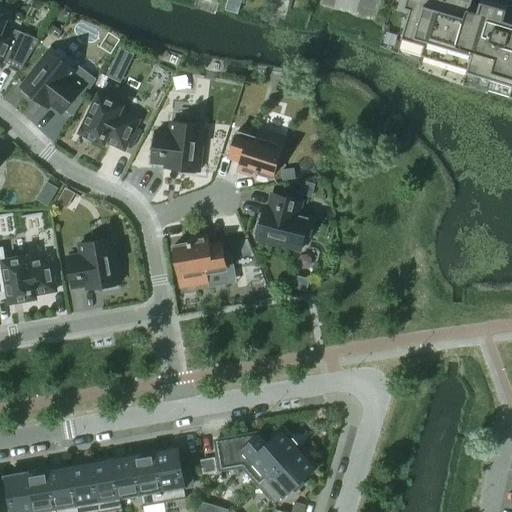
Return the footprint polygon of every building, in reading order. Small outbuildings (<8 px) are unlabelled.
[(406,0),(405,6),(411,8),(402,37),(425,44),(422,53),(468,67),(468,69),(511,82),(511,88),(511,93),(511,7),(487,0),(406,0)] [(0,66),(1,67),(14,36),(1,31),(5,21),(0,18),(0,66)] [(41,98),(61,113),(80,89),(69,80),(75,72),(49,51),(21,87),(24,90),(22,92),(33,100),(35,98),(39,101),(41,98)] [(105,141),(124,150),(138,120),(120,111),(122,106),(98,95),(80,133),(104,144),(105,141)] [(195,171),(199,172),(204,126),(171,122),(169,133),(155,132),(151,162),(177,165),(177,169),(181,170),(181,172),(195,174),(195,171)] [(237,132),(228,158),(241,162),(238,171),(254,176),(255,173),(272,178),(285,138),(258,130),(256,138),(237,132)] [(257,236),(256,240),(300,251),(304,235),(310,236),(314,220),(298,216),(301,202),(272,194),(265,219),(261,218),(260,223),(258,222),(254,235),(257,236)] [(173,246),(180,287),(208,283),(206,274),(226,271),(221,244),(208,247),(206,237),(190,240),(191,243),(173,246)] [(116,285),(120,284),(112,239),(79,245),(81,255),(66,258),(72,288),(86,286),(87,290),(103,287),(103,289),(116,287),(116,285)] [(0,292),(7,291),(9,303),(35,299),(35,295),(55,291),(49,258),(29,262),(28,257),(3,261),(1,249),(0,249),(0,292)] [(299,449),(283,430),(269,443),(265,439),(256,447),(246,436),(215,441),(220,471),(242,467),(259,485),(299,449)] [(181,469),(177,448),(155,451),(164,503),(186,499),(184,487),(192,486),(189,468),(181,469)] [(316,468),(299,449),(259,485),(275,504),(291,490),(294,494),(305,484),(301,480),(316,468)] [(164,503),(155,451),(134,455),(143,506),(164,503)] [(143,506),(134,455),(113,459),(122,510),(120,498),(140,495),(142,506),(143,506)] [(108,511),(122,510),(113,459),(91,462),(99,511),(108,511)] [(99,511),(91,462),(70,466),(78,511),(99,511)] [(78,511),(70,466),(49,470),(56,511),(78,511)] [(56,511),(49,470),(28,474),(34,511),(40,511),(55,509),(55,511),(56,511)] [(34,511),(28,474),(5,477),(11,511),(34,511)]
